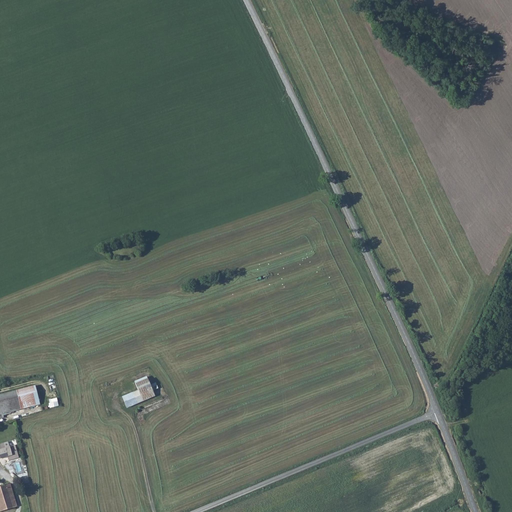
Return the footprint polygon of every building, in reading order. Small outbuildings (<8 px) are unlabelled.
[(152,390),(149,385),(147,378),(134,383),(136,390),(132,392),(136,402),(153,395),(152,390)] [(3,402),(7,411),(39,402),(34,385),(33,385),(36,393),(18,398),(3,402)] [(33,385),(17,390),(18,398),(36,393),(33,385)] [(17,390),(1,394),(0,394),(0,416),(3,416),(2,412),(7,411),(3,402),(18,398),(17,390)] [(136,402),(132,392),(121,396),(125,406),(136,402)] [(13,459),(10,446),(0,448),(0,457),(2,457),(3,461),(13,459)] [(10,483),(6,484),(12,506),(16,505),(10,483)] [(0,510),(12,506),(6,484),(0,485),(0,510)]
